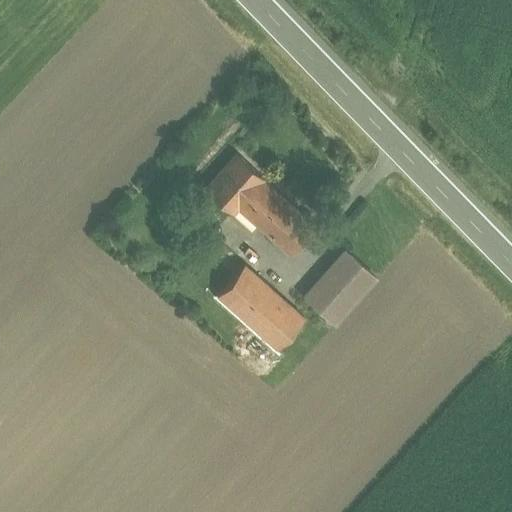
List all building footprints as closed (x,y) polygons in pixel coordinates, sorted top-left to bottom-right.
[(265,177),(238,153),(207,188),(234,212),(239,206),(263,179),(265,177)] [(315,225),(263,179),(239,206),(291,252),(315,225)] [(346,249),(305,295),(336,323),(376,277),(346,249)] [(304,317),(245,264),(218,294),(251,323),(278,347),(304,317)] [(251,323),(218,294),(205,309),(238,338),(251,323)]
